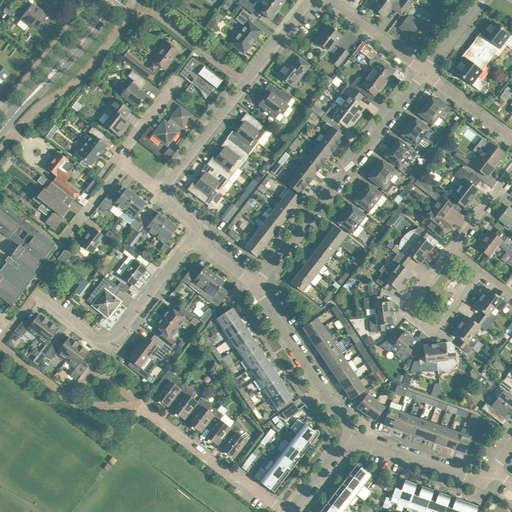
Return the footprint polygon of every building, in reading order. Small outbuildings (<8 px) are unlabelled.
[(182,0),(176,0),(173,4),(183,12),(188,5),(182,0)] [(274,12),(283,1),(281,0),(265,0),(261,6),(256,2),(253,5),(245,0),(239,0),(237,3),(252,14),(256,9),(270,20),(275,13),(274,13),(274,12)] [(403,0),(399,5),(393,0),(376,0),(371,7),(380,14),(382,12),(386,15),(392,8),(401,15),(411,1),(409,0),(403,0)] [(58,15),(45,5),(41,11),(32,4),(21,19),(36,30),(41,24),(48,29),(58,15)] [(8,6),(3,12),(10,18),(15,11),(8,6)] [(244,54),(261,31),(250,23),(254,19),(243,10),(235,19),(244,26),(230,44),(244,54)] [(217,13),(213,18),(219,22),(223,17),(217,13)] [(419,45),(433,27),(436,23),(423,13),(416,21),(409,15),(399,28),(407,34),(406,34),(419,45)] [(511,48),(511,37),(492,21),(482,34),(480,33),(475,39),(494,55),(503,43),(511,50),(511,48)] [(339,50),(334,46),(341,36),(336,32),(336,29),(332,29),(327,25),(315,41),(330,51),(335,55),(330,61),(337,67),(348,54),(341,48),(339,50)] [(170,62),(178,52),(165,41),(158,51),(151,60),(165,70),(171,62),(170,62)] [(477,77),(486,65),(466,50),(461,57),(463,58),(453,71),(479,91),(485,83),(477,77)] [(140,64),(126,53),(122,58),(136,69),(140,64)] [(391,74),(382,66),(385,62),(375,54),(369,62),(369,65),(374,69),(370,75),(371,76),(384,86),(389,79),(387,78),(391,74)] [(297,82),(310,66),(298,57),(293,63),(290,67),(285,63),(276,75),(282,79),(282,81),(285,84),(287,83),(291,86),(295,80),(297,82)] [(222,80),(204,66),(203,67),(192,58),(183,69),(184,69),(185,67),(191,71),(189,73),(191,77),(192,75),(195,78),(193,80),(205,99),(207,96),(216,86),(217,86),(217,87),(222,80)] [(150,62),(146,67),(154,73),(158,69),(150,62)] [(0,84),(5,78),(9,73),(0,66),(0,84)] [(141,91),(147,82),(132,70),(127,77),(133,81),(122,96),(136,108),(137,106),(141,105),(141,102),(146,95),(141,91)] [(384,86),(371,76),(370,75),(365,81),(360,77),(357,77),(351,85),(361,93),(364,89),(373,96),(377,91),(379,92),(384,86)] [(326,76),(322,80),(329,85),(332,81),(326,76)] [(287,105),(293,97),(284,91),(282,93),(270,83),(265,90),(268,92),(266,95),(268,96),(265,101),(263,99),(258,105),(275,119),(280,113),(282,115),(289,107),(287,105)] [(362,96),(347,85),(339,96),(345,101),(340,107),(357,120),(361,114),(360,114),(364,108),(357,103),(362,96)] [(511,90),(508,87),(499,98),(505,102),(511,93),(511,90)] [(443,103),(442,104),(431,96),(424,105),(439,117),(442,112),(448,113),(451,109),(443,103)] [(124,119),(130,110),(115,99),(105,111),(110,115),(103,124),(119,136),(129,123),(124,119)] [(439,117),(424,105),(417,114),(432,125),(439,117)] [(167,147),(179,132),(178,131),(181,127),(183,128),(192,116),(180,106),(170,119),(171,120),(168,124),(164,120),(152,135),(167,147)] [(357,120),(340,107),(336,113),(329,108),(321,119),(326,123),(336,131),(339,128),(339,126),(335,123),(336,121),(348,130),(352,125),(353,126),(357,120)] [(314,121),(317,116),(312,112),(309,117),(314,121)] [(268,130),(246,113),(242,118),(245,120),(239,128),(258,143),(262,146),(268,139),(263,135),(268,130)] [(429,129),(422,124),(415,118),(408,127),(422,138),(429,129)] [(344,137),(336,131),(326,123),(322,128),(327,132),(323,136),(336,147),(341,141),(340,140),(342,137),(343,137),(344,137)] [(311,127),(307,124),(303,129),(307,132),(311,127)] [(58,129),(54,126),(46,137),(49,140),(58,129)] [(91,166),(107,146),(102,142),(106,137),(93,127),(89,132),(92,135),(77,155),(91,166)] [(422,138),(408,127),(401,135),(415,147),(418,143),(425,148),(429,143),(422,138)] [(258,143),(239,128),(233,136),(230,134),(226,139),(248,155),(258,143)] [(336,147),(323,136),(319,142),(315,139),(312,143),(316,146),(328,156),(331,152),(332,153),(336,147)] [(300,142),(295,138),(292,143),(296,146),(300,142)] [(248,155),(226,139),(222,144),(225,146),(219,153),(238,168),(248,155)] [(417,154),(413,150),(398,139),(397,141),(395,140),(391,145),(392,147),(391,148),(406,159),(409,155),(413,159),(417,154)] [(491,170),(503,154),(489,143),(489,144),(482,139),(473,151),(479,156),(478,158),(477,157),(471,164),(487,177),(492,171),(491,170)] [(325,159),(328,156),(316,146),(308,156),(322,166),(326,160),(325,159)] [(406,159),(391,148),(390,149),(389,148),(384,154),(386,155),(384,157),(399,168),(406,159)] [(468,161),(457,152),(452,158),(464,167),(468,161)] [(65,183),(72,174),(69,172),(74,165),(59,153),(46,169),(56,177),(52,183),(65,193),(72,198),(74,199),(79,193),(65,183)] [(238,168),(219,153),(213,161),(210,159),(207,164),(228,181),(238,168)] [(322,166),(308,156),(301,165),(313,175),(316,171),(317,172),(322,166)] [(285,161),(281,157),(277,162),(282,165),(285,161)] [(396,172),(389,166),(381,160),(375,169),(389,181),(396,172)] [(266,161),(262,166),(267,170),(271,165),(266,161)] [(278,170),(282,165),(277,162),(273,166),(278,170)] [(228,181),(207,164),(203,169),(205,171),(199,179),(218,193),(228,181)] [(311,178),(313,175),(301,165),(294,174),(307,185),(312,179),(311,178)] [(262,166),(258,171),(263,175),(267,170),(262,166)] [(453,189),(449,194),(451,196),(451,197),(464,207),(470,200),(471,201),(473,198),(472,197),(477,190),(474,187),(479,181),(472,175),(461,167),(455,174),(464,180),(455,191),(453,189)] [(393,184),(389,181),(375,169),(374,170),(372,169),(368,175),(369,176),(368,178),(382,189),(384,187),(388,190),(393,184)] [(236,178),(246,186),(252,179),(242,171),(236,178)] [(307,185),(294,174),(286,184),(291,188),(299,194),(300,194),(299,193),(301,190),(302,191),(307,185)] [(418,179),(411,174),(408,178),(415,183),(418,179)] [(41,176),(37,182),(42,186),(47,179),(41,176)] [(218,193),(199,179),(194,187),(191,184),(187,190),(208,206),(213,200),(217,203),(222,196),(218,193)] [(68,209),(58,201),(65,193),(52,183),(51,182),(51,183),(45,191),(43,189),(38,196),(36,194),(33,200),(39,204),(41,201),(56,212),(54,215),(52,214),(46,222),(55,229),(61,221),(59,220),(62,217),(63,217),(62,216),(68,209)] [(382,195),(380,193),(367,184),(360,192),(375,204),(382,195)] [(123,212),(136,196),(126,189),(117,200),(113,197),(111,199),(109,201),(105,198),(98,207),(105,212),(107,209),(110,211),(114,205),(123,212)] [(442,219),(452,205),(431,189),(427,194),(437,202),(422,222),(441,237),(447,230),(450,226),(442,219)] [(293,209),(301,199),(289,190),(281,200),(293,209)] [(375,204),(360,192),(360,194),(358,192),(353,198),(355,199),(354,201),(368,213),(375,204)] [(238,208),(247,196),(244,193),(243,193),(234,205),(238,208)] [(136,215),(145,203),(136,196),(123,212),(119,217),(131,225),(130,227),(135,230),(142,220),(136,215)] [(286,219),(293,209),(281,200),(274,209),(286,219)] [(38,232),(1,202),(0,203),(0,232),(8,239),(13,233),(19,226),(30,235),(33,238),(38,232)] [(242,215),(249,205),(246,203),(238,212),(242,215)] [(365,216),(359,211),(351,205),(349,207),(348,205),(343,211),(345,213),(344,214),(358,225),(365,216)] [(395,219),(403,209),(400,206),(392,217),(395,219)] [(511,209),(508,207),(498,219),(511,230),(511,209)] [(278,228),(286,219),(274,209),(266,219),(278,228)] [(234,224),(242,215),(238,212),(231,222),(234,224)] [(155,236),(167,221),(158,213),(148,225),(142,220),(135,230),(139,234),(141,232),(146,236),(149,232),(155,236)] [(358,225),(344,214),(343,215),(341,214),(337,220),(338,221),(337,223),(352,234),(358,225)] [(387,230),(395,219),(392,217),(383,227),(387,230)] [(271,238),(278,228),(266,219),(259,228),(271,238)] [(167,240),(177,228),(167,221),(155,236),(164,244),(160,250),(164,253),(172,243),(167,240)] [(355,248),(343,239),(347,235),(335,226),(327,236),(339,245),(351,254),(355,248)] [(91,254),(104,237),(91,227),(87,233),(87,234),(80,244),(81,246),(78,250),(79,252),(85,256),(86,256),(89,252),(91,254)] [(379,241),(387,230),(383,227),(375,238),(379,241)] [(430,236),(429,235),(421,229),(418,227),(416,230),(414,232),(412,233),(410,234),(408,235),(406,237),(404,238),(427,256),(433,247),(428,242),(429,241),(428,239),(430,236)] [(264,247),(271,238),(259,228),(252,238),(264,247)] [(231,229),(227,234),(235,241),(239,236),(231,229)] [(121,239),(109,230),(105,235),(117,245),(121,239)] [(511,249),(503,242),(489,231),(484,237),(485,238),(477,248),(489,257),(498,245),(511,255),(511,262),(510,266),(511,267),(511,249)] [(43,260),(31,275),(14,262),(17,259),(12,255),(10,258),(8,256),(7,257),(9,258),(7,261),(5,260),(5,261),(7,262),(0,270),(0,274),(3,277),(6,272),(26,287),(57,248),(53,245),(55,244),(38,232),(33,238),(30,235),(24,242),(26,243),(24,245),(43,260)] [(332,254),(339,245),(327,236),(320,245),(332,254)] [(511,240),(507,237),(503,242),(511,249),(511,240)] [(256,257),(264,247),(252,238),(244,248),(256,257)] [(371,250),(379,241),(375,238),(368,248),(371,250)] [(427,256),(404,238),(403,240),(402,242),(401,244),(401,246),(400,248),(399,247),(395,244),(391,250),(397,254),(407,263),(411,258),(420,264),(427,256)] [(146,270),(138,263),(143,256),(140,254),(127,244),(123,249),(130,255),(121,266),(126,270),(121,277),(133,286),(141,275),(142,276),(146,270)] [(31,275),(43,260),(24,245),(22,248),(19,245),(11,255),(12,255),(17,259),(14,262),(31,275)] [(324,264),(332,254),(320,245),(312,255),(324,264)] [(359,261),(365,253),(362,251),(356,258),(359,261)] [(412,274),(404,268),(407,263),(397,254),(390,263),(395,267),(391,272),(405,283),(412,274)] [(317,273),(324,264),(312,255),(305,264),(317,273)] [(482,260),(479,264),(485,269),(488,265),(482,260)] [(310,283),(317,273),(305,264),(298,274),(310,283)] [(405,283),(391,272),(383,266),(379,271),(382,273),(375,282),(387,291),(389,289),(392,289),(393,287),(398,292),(405,283)] [(199,294),(214,275),(204,267),(199,273),(192,267),(182,280),(199,294)] [(22,293),(26,287),(6,272),(3,277),(0,274),(0,297),(11,306),(16,300),(16,301),(22,293)] [(302,293),(310,283),(298,274),(290,283),(302,293)] [(227,294),(219,289),(224,282),(214,275),(199,294),(217,307),(221,302),(227,294)] [(120,302),(112,295),(118,287),(104,277),(90,295),(96,300),(92,305),(108,318),(120,302)] [(84,280),(80,285),(85,288),(89,284),(84,280)] [(126,293),(129,289),(122,283),(118,288),(126,293)] [(377,289),(367,285),(368,296),(377,295),(377,289)] [(500,312),(510,298),(500,290),(496,295),(487,289),(480,297),(494,308),(500,312)] [(393,312),(391,301),(380,303),(380,296),(363,298),(365,310),(374,309),(375,315),(393,312)] [(490,313),(494,308),(480,297),(474,306),(482,313),(478,318),(489,326),(496,317),(490,313)] [(189,303),(184,309),(188,311),(193,305),(189,302),(189,303)] [(239,318),(232,308),(229,310),(224,303),(218,310),(215,315),(217,318),(215,319),(222,329),(239,318)] [(178,329),(185,320),(189,324),(195,317),(188,311),(184,309),(180,306),(175,312),(169,307),(162,317),(178,329)] [(393,312),(375,315),(376,321),(369,322),(370,333),(384,331),(383,325),(394,323),(393,312)] [(36,338),(49,321),(41,315),(40,315),(38,314),(30,324),(24,319),(14,332),(21,337),(26,330),(36,338)] [(489,326),(478,318),(475,323),(466,316),(459,325),(473,336),(473,335),(480,327),(485,331),(489,326)] [(171,338),(178,329),(162,317),(155,326),(161,331),(156,337),(154,335),(153,336),(170,348),(175,342),(171,338)] [(229,339),(246,328),(239,318),(222,329),(229,339)] [(308,337),(323,327),(317,318),(302,328),(308,337)] [(347,324),(343,318),(339,321),(343,327),(347,324)] [(50,339),(58,329),(56,328),(57,327),(49,321),(36,338),(45,345),(40,352),(46,356),(55,344),(50,339)] [(314,346),(332,334),(326,325),(323,327),(308,337),(314,346)] [(478,339),(473,335),(473,336),(459,325),(452,334),(461,340),(457,345),(468,354),(472,348),(478,339)] [(353,333),(350,327),(345,330),(349,336),(353,333)] [(236,349),(252,338),(246,328),(229,339),(236,349)] [(209,338),(203,330),(200,334),(205,341),(209,338)] [(407,347),(413,338),(404,331),(402,333),(400,332),(400,331),(378,346),(378,347),(381,345),(388,352),(393,345),(398,349),(394,355),(403,362),(412,351),(407,347)] [(357,338),(353,333),(349,336),(353,342),(357,338)] [(320,355),(338,343),(332,334),(314,346),(320,355)] [(171,349),(170,348),(153,336),(156,338),(154,340),(153,339),(151,341),(146,338),(143,342),(141,340),(136,347),(157,363),(165,353),(167,355),(171,349)] [(66,361),(79,344),(71,338),(70,339),(68,337),(61,348),(55,344),(46,356),(51,360),(56,354),(66,361)] [(370,337),(363,341),(368,349),(375,344),(370,337)] [(216,348),(209,338),(205,341),(212,351),(216,348)] [(242,359),(259,348),(252,338),(236,349),(242,359)] [(365,351),(359,342),(354,345),(360,354),(365,351)] [(341,354),(335,346),(339,343),(338,343),(320,355),(326,364),(341,354)] [(446,350),(445,343),(434,344),(436,362),(437,370),(438,374),(438,372),(441,372),(445,371),(449,369),(451,368),(455,366),(456,364),(454,351),(449,351),(447,350),(446,350)] [(79,344),(66,361),(76,369),(88,352),(86,351),(87,351),(79,344)] [(437,370),(436,362),(434,344),(423,346),(424,353),(422,353),(419,357),(418,357),(420,371),(425,371),(436,371),(437,370)] [(148,374),(157,363),(136,347),(130,354),(132,355),(129,359),(134,363),(132,365),(134,367),(132,369),(129,367),(142,377),(146,372),(148,374)] [(222,358),(216,348),(212,351),(218,361),(222,358)] [(249,369),(266,358),(259,348),(242,359),(249,369)] [(369,356),(365,351),(360,354),(364,360),(369,356)] [(332,373),(347,363),(341,354),(326,364),(332,373)] [(208,355),(204,361),(208,365),(213,359),(208,355)] [(229,368),(222,358),(218,361),(225,371),(229,368)] [(256,379),(272,368),(266,358),(249,369),(256,379)] [(496,361),(492,365),(497,369),(501,365),(496,361)] [(41,362),(36,368),(42,372),(46,367),(41,362)] [(338,382),(353,372),(347,363),(332,373),(338,382)] [(377,368),(374,363),(369,366),(372,372),(376,370),(377,368)] [(386,376),(380,367),(378,369),(377,368),(376,370),(382,379),(386,376)] [(236,378),(229,368),(225,371),(232,381),(236,378)] [(262,389),(279,378),(272,368),(256,379),(262,389)] [(511,368),(503,381),(511,388),(511,368)] [(475,380),(479,375),(474,369),(471,373),(472,377),(475,380)] [(76,379),(79,375),(74,371),(70,375),(76,379)] [(180,390),(173,384),(178,378),(168,371),(158,384),(164,389),(156,398),(167,407),(175,397),(180,390)] [(344,391),(359,381),(353,372),(338,382),(344,391)] [(397,374),(394,382),(402,385),(405,377),(397,374)] [(408,388),(411,379),(405,377),(402,385),(402,386),(408,388)] [(237,380),(236,378),(232,381),(238,391),(242,388),(240,385),(237,380)] [(269,399),(286,388),(279,378),(262,389),(269,399)] [(365,390),(359,381),(344,391),(351,400),(353,398),(365,390)] [(511,388),(503,381),(498,386),(503,390),(497,398),(511,409),(511,407),(511,388)] [(184,420),(191,410),(197,403),(196,402),(191,398),(195,390),(195,388),(194,387),(192,386),(191,386),(189,387),(185,383),(180,390),(175,397),(180,401),(173,411),(184,420)] [(406,393),(407,391),(408,388),(402,386),(397,384),(395,389),(406,393)] [(245,393),(242,388),(238,391),(245,401),(249,398),(245,393)] [(276,409),(293,398),(286,388),(269,399),(276,409)] [(251,389),(245,393),(249,398),(253,395),(255,395),(251,389)] [(365,415),(376,401),(367,394),(369,391),(367,389),(365,390),(353,398),(358,406),(356,408),(365,415)] [(415,400),(417,395),(407,391),(406,393),(405,396),(415,400)] [(201,432),(208,423),(217,411),(200,398),(196,402),(197,403),(191,410),(197,414),(189,424),(201,432)] [(256,408),(249,398),(245,401),(252,411),(256,408)] [(435,407),(437,402),(427,398),(425,404),(435,407)] [(507,414),(511,409),(497,398),(490,407),(486,403),(481,409),(503,425),(509,417),(507,414)] [(384,422),(388,410),(384,408),(376,401),(365,415),(374,422),(376,419),(384,422)] [(391,403),(389,408),(388,410),(384,422),(383,425),(393,429),(399,412),(401,406),(391,403)] [(286,420),(299,411),(294,404),(281,413),(286,420)] [(263,418),(256,408),(252,411),(259,421),(263,418)] [(466,418),(468,413),(458,409),(456,415),(466,418)] [(224,436),(233,424),(217,411),(208,423),(213,427),(206,437),(217,445),(224,436)] [(403,432),(409,416),(399,412),(393,429),(403,432)] [(478,416),(471,414),(468,423),(475,425),(478,416)] [(414,436),(419,419),(409,416),(403,432),(414,436)] [(314,430),(313,431),(298,419),(290,429),(296,433),(296,434),(310,445),(318,435),(319,434),(319,433),(319,432),(318,431),(317,430),(316,430),(315,430),(314,430)] [(424,439),(430,423),(419,419),(414,436),(424,439)] [(247,441),(240,436),(246,432),(239,422),(238,422),(239,422),(235,425),(233,424),(224,436),(230,440),(223,449),(234,458),(247,441)] [(434,443),(440,426),(430,423),(424,439),(434,443)] [(444,447),(450,430),(440,426),(434,443),(444,447)] [(454,450),(460,434),(450,430),(444,447),(454,450)] [(310,445),(296,434),(288,443),(303,454),(310,445)] [(465,454),(471,437),(460,434),(454,450),(465,454)] [(303,454),(288,443),(281,453),(296,464),(303,454)] [(296,464),(281,453),(274,462),(288,473),(296,464)] [(288,473),(274,462),(266,472),(281,483),(288,473)] [(363,470),(361,469),(362,468),(362,467),(362,465),(361,464),(360,464),(359,463),(358,463),(357,464),(356,465),(348,474),(363,486),(367,489),(374,479),(373,478),(365,472),(363,470)] [(367,466),(363,470),(365,472),(373,478),(377,473),(367,466)] [(281,483),(266,472),(259,481),(273,493),(281,483)] [(363,486),(348,474),(341,484),(356,495),(363,486)] [(407,508),(416,484),(405,480),(401,490),(395,488),(391,499),(390,502),(407,508)] [(356,495),(341,484),(334,493),(349,505),(356,495)] [(419,511),(424,511),(432,490),(422,486),(419,493),(413,491),(416,484),(407,508),(419,511)] [(443,511),(449,496),(438,492),(435,502),(429,500),(433,490),(432,490),(424,511),(443,511)] [(343,511),(349,505),(334,493),(326,503),(338,511),(343,511)] [(462,511),(466,502),(455,498),(452,508),(446,506),(450,496),(449,496),(443,511),(462,511)] [(475,511),(477,506),(466,502),(462,511),(475,511)] [(338,511),(326,503),(319,511),(338,511)]
